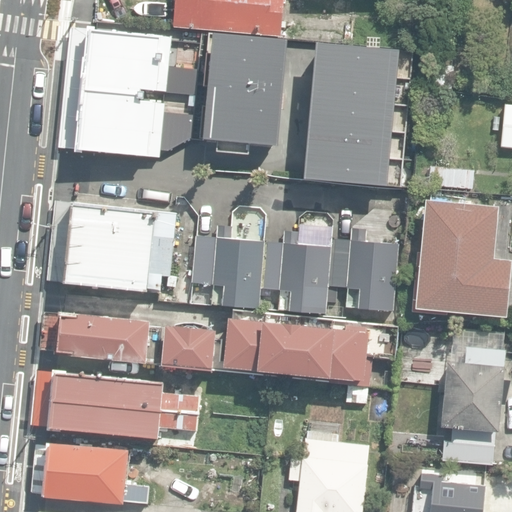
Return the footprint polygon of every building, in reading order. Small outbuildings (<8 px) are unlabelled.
[(281,35),(282,35),(285,0),(177,0),(175,26),(281,35)] [(176,93),(192,95),(196,95),(199,68),(171,65),(174,37),(91,29),(85,89),(141,95),(142,90),(176,93)] [(286,41),(210,35),(200,138),(218,140),(217,149),(249,152),(250,142),(277,144),(286,41)] [(413,49),(315,42),(306,179),(403,186),(413,49)] [(452,90),(455,65),(435,63),(432,88),(452,90)] [(191,106),(192,95),(176,93),(175,104),(141,101),(141,95),(85,89),(78,150),(160,158),(162,130),(192,133),(194,106),(191,106)] [(503,146),(511,146),(511,103),(507,103),(503,146)] [(418,183),(473,188),(475,170),(420,165),(418,183)] [(448,310),(508,316),(511,272),(511,260),(495,258),(500,206),(428,199),(423,253),(418,252),(412,311),(448,315),(448,310)] [(47,280),(161,293),(163,276),(172,277),(179,214),(56,200),(47,280)] [(198,233),(194,282),(214,284),(213,302),(260,307),(262,288),(266,240),(232,236),(232,226),(218,225),(217,235),(198,233)] [(334,237),(333,245),(330,286),(347,288),(346,307),(393,312),(400,242),(366,240),(368,228),(352,227),(351,238),(334,237)] [(283,241),(266,240),(262,288),(280,290),(278,309),(327,313),(330,286),(333,245),(299,242),(300,231),(284,230),(283,241)] [(168,286),(176,287),(177,278),(169,277),(168,286)] [(401,325),(233,307),(232,316),(229,315),(224,369),(370,384),(373,357),(398,360),(401,325)] [(214,369),(218,330),(43,311),(38,350),(214,369)] [(443,460),(494,464),(496,431),(500,431),(506,349),(466,346),(464,362),(448,361),(443,427),(452,427),(451,440),(444,439),(443,460)] [(35,398),(200,414),(202,397),(164,393),(165,383),(38,370),(35,398)] [(198,431),(200,414),(35,398),(32,425),(161,437),(162,427),(198,431)] [(364,511),(372,443),(339,438),(339,434),(308,431),(305,457),(290,456),(287,480),(301,482),(297,511),(364,511)] [(37,442),(33,493),(148,503),(150,485),(127,483),(130,450),(37,442)] [(428,511),(479,511),(483,484),(439,480),(440,474),(420,472),(418,489),(431,491),(428,511)]
